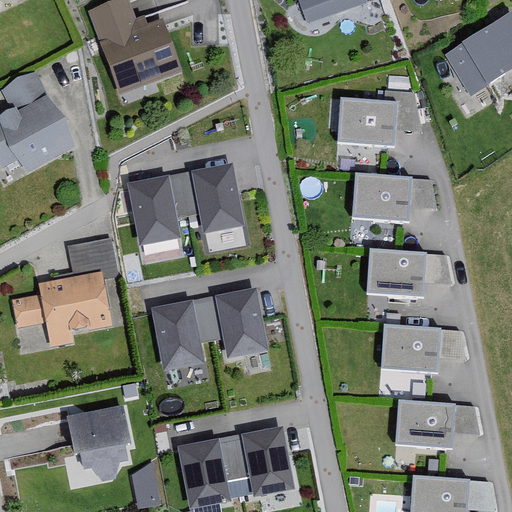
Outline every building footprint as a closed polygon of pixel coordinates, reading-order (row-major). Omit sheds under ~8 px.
[(360,0),(301,0),(307,18),(360,0)] [(144,40),(130,2),(92,16),(123,97),(186,74),(170,30),(144,40)] [(511,79),(511,23),(452,57),(476,100),(511,79)] [(77,151),(35,76),(2,93),(13,114),(0,121),(0,122),(2,126),(0,127),(0,165),(3,172),(23,161),(31,176),(77,151)] [(431,136),(420,90),(381,87),(380,99),(343,97),(339,148),(403,153),(404,134),(431,136)] [(248,229),(237,168),(132,186),(143,251),(184,243),(180,221),(200,218),(203,237),(248,229)] [(441,213),(438,178),(358,173),(355,223),(417,228),(418,211),(441,213)] [(56,284),(40,286),(42,296),(15,301),(20,329),(49,324),(53,348),(73,345),(71,334),(115,327),(107,280),(118,278),(112,241),(68,249),(72,276),(55,279),(56,284)] [(453,288),(450,254),(370,248),(367,298),(429,303),(430,287),(453,288)] [(271,354),(260,293),(155,311),(166,375),(207,368),(203,346),(223,343),(226,361),(271,354)] [(469,364),(465,329),(385,324),(382,374),(444,378),(445,362),(469,364)] [(460,436),(461,407),(405,403),(402,449),(459,452),(460,436)] [(475,408),(461,407),(460,436),(481,437),(475,408)] [(79,458),(136,447),(129,408),(71,419),(79,458)] [(300,491),(289,430),(184,449),(195,511),(202,511),(236,506),(232,484),(252,480),(255,499),(300,491)] [(152,467),(134,480),(140,511),(160,508),(152,467)] [(474,511),(477,484),(419,479),(415,511),(474,511)] [(489,484),(477,484),(474,511),(489,511),(495,511),(489,484)]
